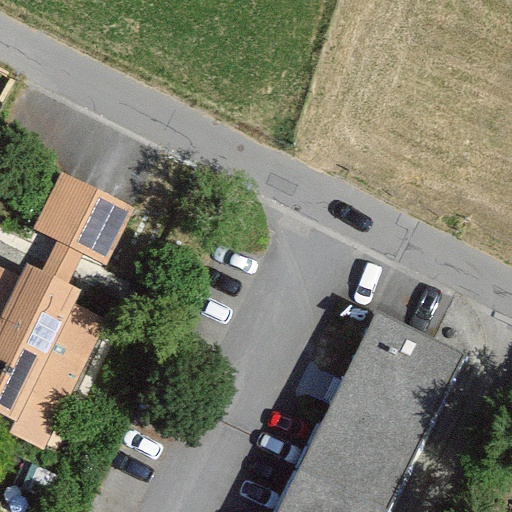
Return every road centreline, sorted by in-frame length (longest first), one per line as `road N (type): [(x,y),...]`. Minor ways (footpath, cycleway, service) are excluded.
road 1 (residential): [(0,35),(339,202)]
road 2 (residential): [(339,202),(172,511)]
road 3 (residential): [(339,202),(511,287)]
